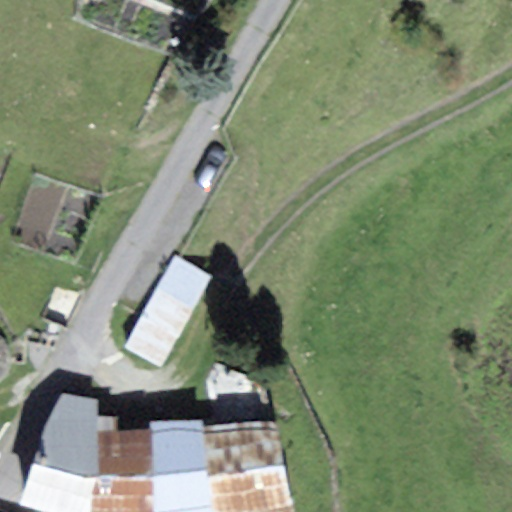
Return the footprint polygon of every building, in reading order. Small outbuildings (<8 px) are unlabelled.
[(215,275),(177,255),(124,344),(163,368),(215,275)] [(99,398),(65,391),(21,501),(55,511),(154,511),(152,429),(102,429),(99,398)] [(152,429),(154,511),(217,511),(206,424),(205,416),(152,421),(152,429)] [(278,418),(206,424),(217,511),(230,511),(296,499),(278,418)] [(230,511),(297,511),(296,499),(230,511)]
